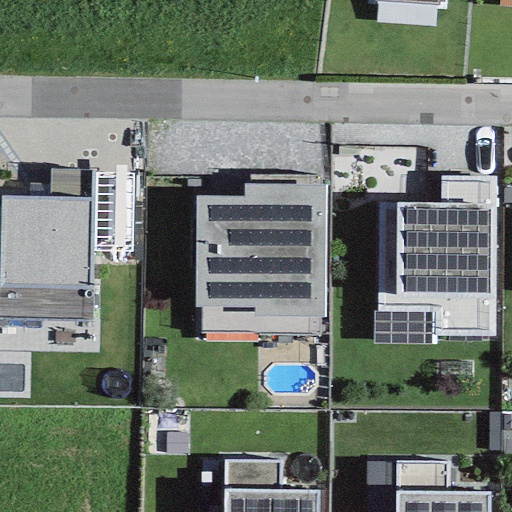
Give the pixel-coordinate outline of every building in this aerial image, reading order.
[(511,0),(498,0),(498,7),(511,8),(511,0)] [(51,168),(50,198),(91,200),(92,170),(51,168)] [(131,175),(95,175),(95,252),(130,252),(131,175)] [(440,205),(377,204),(376,311),(432,311),(432,336),(493,336),(494,177),(440,176),(440,205)] [(324,308),(324,197),(324,185),(242,185),(242,197),(195,197),(195,308),(200,308),(253,308),(253,317),(317,317),(324,317),(324,308)] [(50,198),(0,197),(0,198),(0,319),(87,321),(91,200),(50,198)] [(317,336),(317,317),(253,317),(253,308),(200,308),(200,332),(249,332),(249,336),(317,336)] [(432,345),(432,336),(432,311),(376,311),(371,311),(371,344),(432,345)] [(277,461),(224,461),(223,511),(316,511),(317,490),(277,490),(277,461)] [(446,462),(396,461),(394,511),(487,511),(488,493),(445,492),(446,462)]
